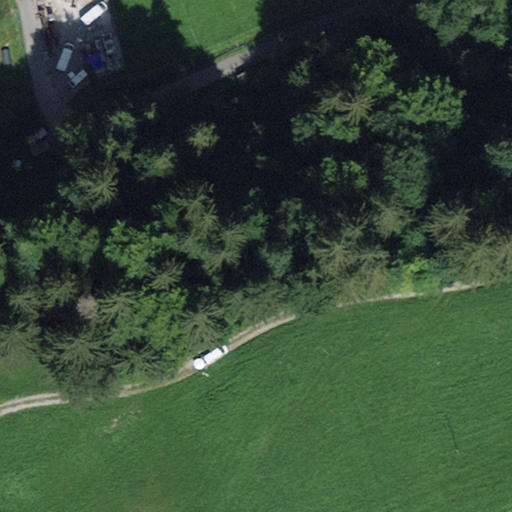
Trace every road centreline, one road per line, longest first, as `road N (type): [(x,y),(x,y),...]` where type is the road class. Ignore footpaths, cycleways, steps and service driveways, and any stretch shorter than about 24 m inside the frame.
road 1 (track): [(0,409),(162,375),(302,309),(511,270)]
road 2 (unclassified): [(389,0),(82,127),(53,106),(27,0)]
